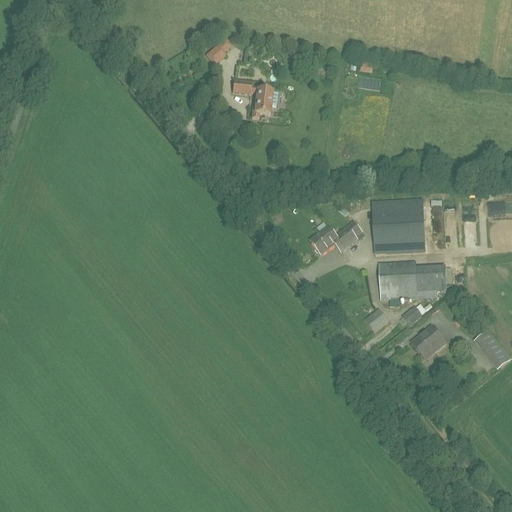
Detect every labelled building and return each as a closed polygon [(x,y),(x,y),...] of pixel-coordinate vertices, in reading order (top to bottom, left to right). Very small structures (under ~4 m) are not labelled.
[(227,40),(205,57),(214,68),(226,58),(223,55),(233,47),(227,40)] [(361,73),(370,75),(372,66),(363,64),(361,73)] [(252,85),(234,83),(232,94),(250,96),(251,94),(257,95),(255,109),(253,109),(252,120),(259,121),(259,116),(270,117),(273,93),(263,92),(263,90),(251,89),(252,85)] [(373,209),(375,257),(425,254),(423,206),(373,209)] [(317,254),(319,254),(321,256),(337,244),(343,251),(357,241),(355,238),(362,233),(354,224),(336,238),(329,228),(310,243),(315,248),(314,251),(317,254)] [(446,266),(379,269),(381,302),(389,302),(390,309),(400,308),(399,301),(418,300),(417,293),(447,292),(446,266)] [(414,308),(402,318),(409,327),(421,317),(414,308)] [(379,311),(365,322),(374,334),(388,323),(379,311)] [(457,329),(471,320),(466,313),(453,322),(457,329)] [(425,362),(446,345),(432,328),(411,345),(425,362)] [(498,371),(510,361),(488,333),(476,343),(498,371)]
